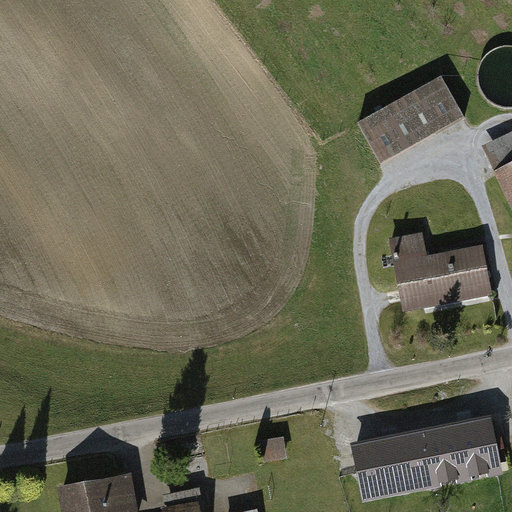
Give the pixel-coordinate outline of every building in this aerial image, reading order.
[(441,79),(358,127),(381,166),(464,118),(441,79)] [(511,133),(482,147),(511,211),(511,133)] [(430,267),(425,240),(395,246),(409,319),(499,303),(490,256),(430,267)] [(490,415),(353,443),(365,501),(502,472),(490,415)] [(285,442),(263,446),(267,468),(290,463),(285,442)] [(135,511),(129,487),(65,504),(67,511),(135,511)]
